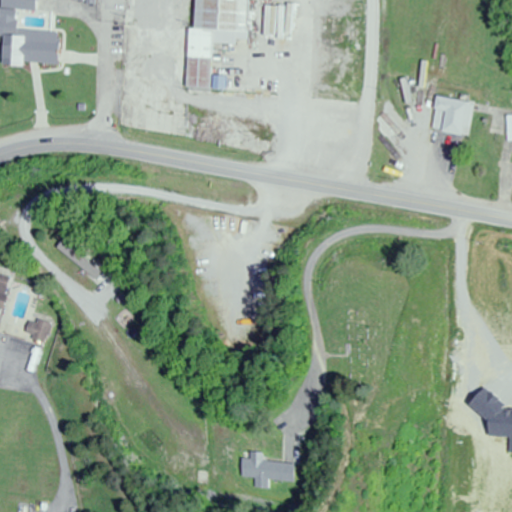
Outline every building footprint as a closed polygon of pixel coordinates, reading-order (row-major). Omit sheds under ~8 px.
[(0,0),(0,64),(54,66),(55,32),(15,30),(15,10),(34,11),(34,0),(0,0)] [(190,0),(185,89),(207,90),(210,42),(242,44),(244,0),(190,0)] [(429,131),(464,137),(469,104),(435,97),(429,131)] [(96,258),(54,244),(51,253),(93,267),(96,258)] [(0,315),(9,277),(0,275),(0,315)] [(262,454),(249,453),(249,460),(240,459),(239,481),(289,484),(290,464),(261,462),(262,454)]
